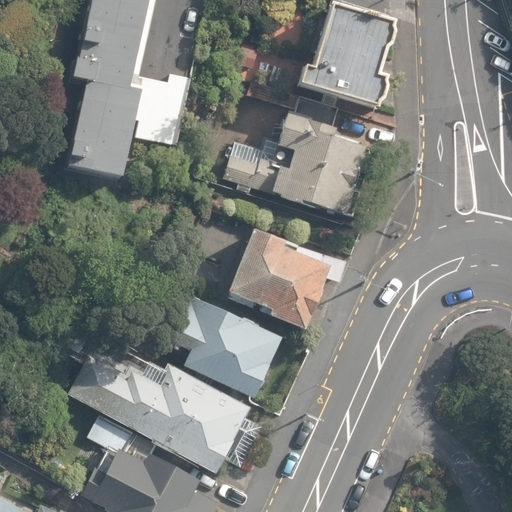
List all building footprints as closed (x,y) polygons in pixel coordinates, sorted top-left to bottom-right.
[(65,167),(119,178),(131,120),(137,92),(125,89),(145,0),(89,0),(76,59),(74,59),(70,79),(83,82),(65,167)] [(137,92),(131,120),(138,121),(135,138),(174,147),(189,79),(169,75),(167,83),(139,76),(155,0),(145,0),(125,89),(137,92)] [(394,21),(329,2),(327,8),(328,9),(311,68),(303,65),(297,84),(375,108),(377,104),(381,101),(385,86),(384,83),(386,76),(378,74),(385,49),(389,46),(393,32),(392,28),(394,21)] [(331,128),(338,108),(298,96),(293,112),(288,111),(277,143),(266,139),(262,151),(234,142),(222,180),(237,184),(236,189),(248,192),(248,195),(344,224),(367,147),(333,137),(335,131),(331,128)] [(268,313),(304,327),(310,312),(311,313),(321,287),(320,286),(324,277),(337,281),(344,262),(297,244),(252,226),(227,289),(270,307),(268,313)] [(264,372),(282,335),(192,295),(170,340),(189,349),(182,364),(253,397),(256,390),(258,390),(261,388),(263,384),(265,381),(265,377),(265,374),(264,372)] [(244,416),(250,406),(167,361),(162,370),(98,337),(78,374),(68,393),(215,472),(222,457),(240,468),(262,425),(244,416)] [(80,493),(114,511),(211,511),(218,500),(195,487),(199,478),(148,450),(143,459),(119,446),(105,471),(96,466),(80,493)] [(69,511),(61,508),(59,511),(41,503),(36,511),(23,511),(25,509),(0,497),(0,482),(3,476),(0,473),(0,511),(69,511)]
